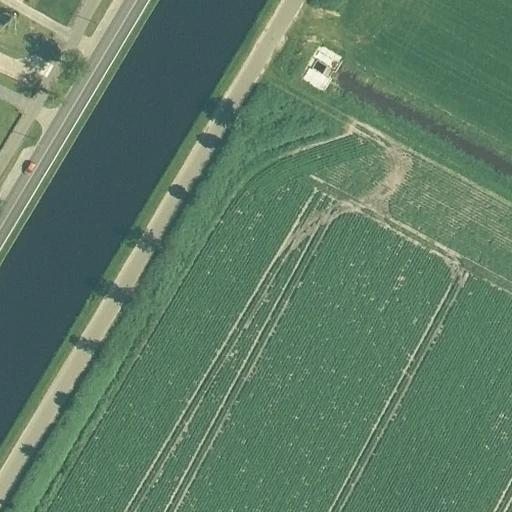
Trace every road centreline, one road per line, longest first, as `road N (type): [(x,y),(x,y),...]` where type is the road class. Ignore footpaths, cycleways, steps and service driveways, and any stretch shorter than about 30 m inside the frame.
road 1 (unclassified): [(0,493),(295,0)]
road 2 (tertiary): [(0,228),(135,0)]
